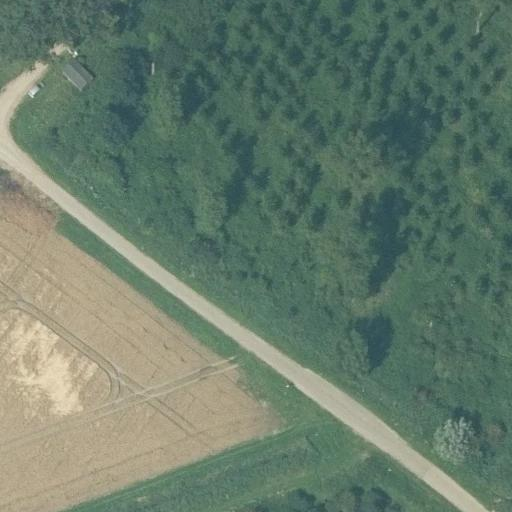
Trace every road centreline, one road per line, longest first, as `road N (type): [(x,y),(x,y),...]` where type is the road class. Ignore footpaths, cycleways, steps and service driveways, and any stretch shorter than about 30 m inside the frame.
road 1 (unclassified): [(471,511),(0,147)]
road 2 (unclassified): [(0,117),(115,0)]
